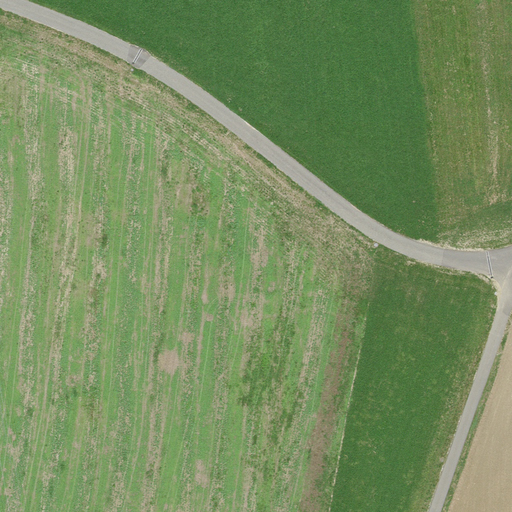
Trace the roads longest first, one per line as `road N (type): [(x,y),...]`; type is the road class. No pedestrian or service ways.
road 1 (unclassified): [(511,258),(467,262),(394,239),(156,64),(3,0)]
road 2 (track): [(511,291),(436,511)]
